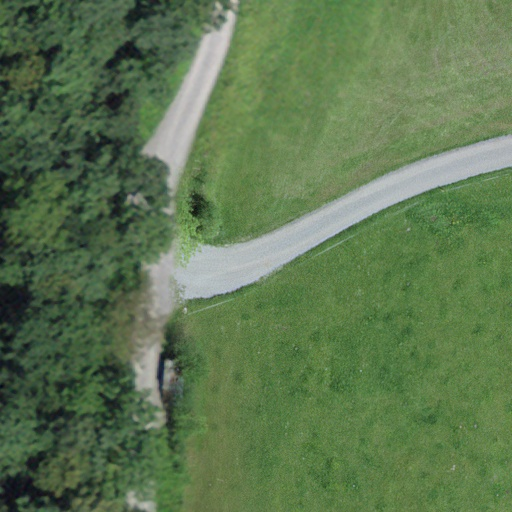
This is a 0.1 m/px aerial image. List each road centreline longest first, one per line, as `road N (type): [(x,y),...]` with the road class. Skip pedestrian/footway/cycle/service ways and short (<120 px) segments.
road 1 (track): [(227,0),(163,165),(143,511)]
road 2 (track): [(511,151),(396,182),(235,262),(160,280)]
